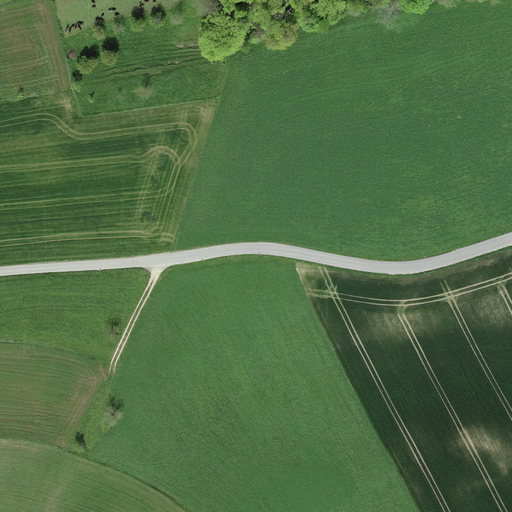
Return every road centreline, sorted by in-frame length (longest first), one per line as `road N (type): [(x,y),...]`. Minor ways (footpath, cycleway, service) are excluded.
road 1 (unclassified): [(0,272),(228,249),(419,268),(511,241)]
road 2 (track): [(34,511),(108,373)]
road 3 (track): [(160,260),(108,373)]
